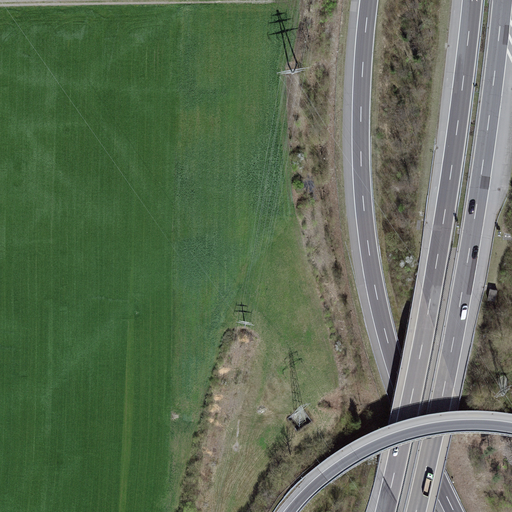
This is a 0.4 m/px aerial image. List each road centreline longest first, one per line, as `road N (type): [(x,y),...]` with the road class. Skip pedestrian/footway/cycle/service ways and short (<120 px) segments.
road 1 (motorway): [(369,0),(360,158),(368,247),(398,380),(454,511)]
road 2 (motorway): [(472,0),(443,222),(385,511)]
road 3 (motorway): [(416,511),(473,231),(502,0)]
road 4 (motorway): [(511,427),(452,424),(395,437),(324,476),(289,511)]
